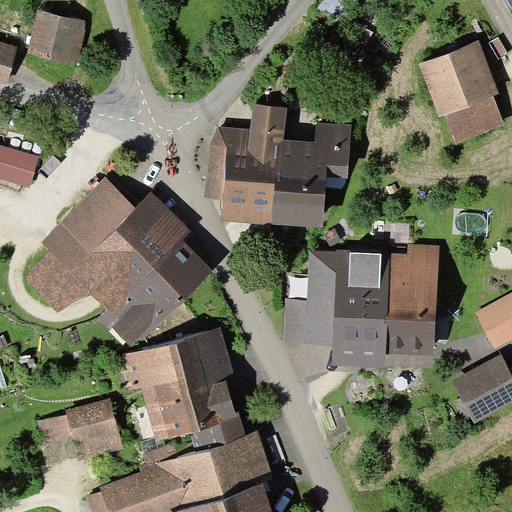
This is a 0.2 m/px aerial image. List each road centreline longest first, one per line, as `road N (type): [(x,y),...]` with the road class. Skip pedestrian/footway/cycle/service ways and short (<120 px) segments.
road 1 (unclassified): [(334,511),(158,141)]
road 2 (residential): [(298,0),(206,109),(158,141)]
road 3 (residential): [(145,118),(0,92)]
road 4 (unclassified): [(145,118),(109,0)]
